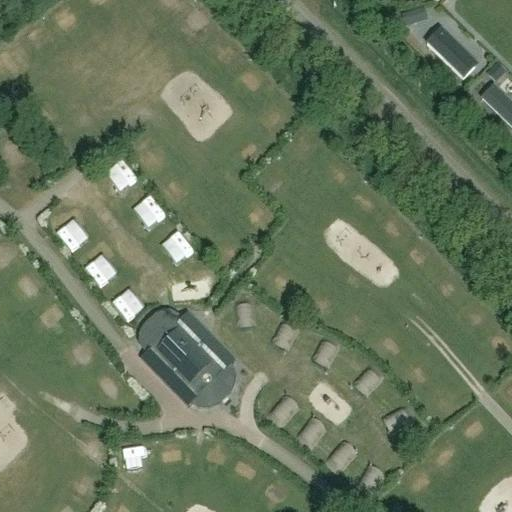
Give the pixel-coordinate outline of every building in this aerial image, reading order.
[(54,14),(68,32),(86,18),(73,0),(54,14)] [(164,0),(163,1),(179,14),(191,0),(164,0)] [(201,40),(217,25),(200,7),(184,22),(201,40)] [(442,32),(427,48),(464,84),(479,68),(442,32)] [(233,45),(217,61),(230,73),(246,57),(233,45)] [(240,75),(249,95),(269,86),(260,67),(240,75)] [(42,110),(28,115),(35,133),(49,127),(42,110)] [(0,137),(0,150),(2,161),(20,158),(15,134),(0,137)] [(295,148),(308,163),(323,148),(309,134),(295,148)] [(230,155),(241,168),(251,160),(239,147),(230,155)] [(153,180),(171,170),(164,158),(146,168),(153,180)] [(213,210),(191,225),(203,242),(225,227),(213,210)] [(426,241),(411,254),(429,273),(444,260),(426,241)] [(0,271),(7,279),(20,267),(0,246),(0,271)] [(443,291),(459,307),(475,292),(459,276),(443,291)] [(273,298),(290,306),(299,289),(282,281),(273,298)] [(325,322),(334,299),(315,291),(306,314),(325,322)] [(245,292),(234,310),(256,323),(267,305),(245,292)] [(269,333),(294,343),(302,324),(277,314),(269,333)] [(146,357),(142,361),(189,409),(193,405),(201,409),(211,410),(220,408),(228,403),(233,395),(236,386),(235,377),(230,368),(235,364),(188,316),(183,320),(175,317),(166,316),(158,319),(150,324),(145,331),(143,339),(143,348),(146,357)] [(311,331),(302,350),(326,360),(335,342),(311,331)] [(94,338),(69,356),(83,375),(108,356),(94,338)] [(360,379),(369,360),(346,349),(337,367),(360,379)] [(405,383),(419,396),(438,376),(424,363),(405,383)] [(386,406),(402,394),(387,373),(371,385),(386,406)] [(116,406),(135,397),(126,379),(108,388),(116,406)] [(288,428),(295,409),(275,401),(268,420),(288,428)] [(414,405),(398,416),(412,437),(429,426),(414,405)] [(470,433),(486,418),(478,409),(461,424),(470,433)] [(308,426),(299,444),(318,454),(327,436),(308,426)] [(207,468),(224,475),(235,448),(218,441),(207,468)] [(444,444),(434,457),(456,473),(466,460),(444,444)] [(132,487),(153,479),(142,447),(121,455),(132,487)] [(346,478),(356,460),(337,450),(327,468),(346,478)] [(255,460),(250,467),(268,480),(273,472),(255,460)] [(410,476),(424,492),(437,480),(422,464),(410,476)] [(242,486),(254,493),(263,478),(251,470),(242,486)] [(373,503),(386,489),(370,475),(357,489),(373,503)] [(408,511),(398,502),(388,511),(408,511)]
